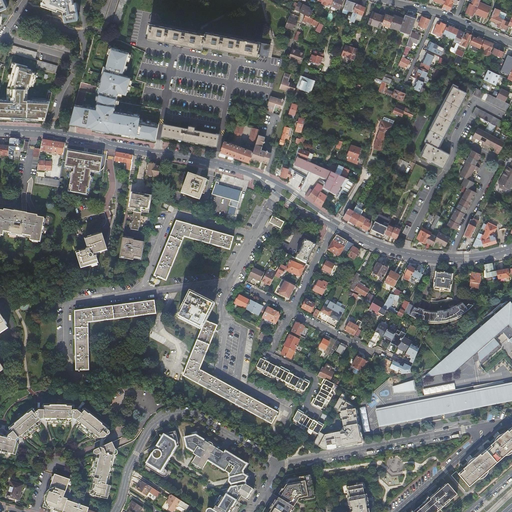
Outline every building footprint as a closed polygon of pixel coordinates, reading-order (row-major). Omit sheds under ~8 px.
[(43,0),(43,1),(43,0),(42,3),(43,3),(42,5),(61,12),(62,10),(63,10),(65,20),(78,18),(74,4),(75,3),(73,0),(43,0)] [(103,23),(110,0),(102,0),(96,21),(103,23)] [(119,0),(111,26),(118,28),(127,0),(119,0)] [(333,0),(331,6),(339,9),(343,0),(333,0)] [(356,4),(346,0),(343,9),(346,10),(348,10),(353,12),(356,4)] [(451,1),(447,0),(445,0),(443,5),(441,9),(447,11),(451,1)] [(480,0),(479,0),(472,0),(472,3),(471,5),(469,4),(466,13),(472,16),(476,7),(477,8),(479,3),(480,0)] [(299,2),(297,5),(294,10),(303,14),(305,15),(309,17),(312,13),(313,9),(299,2)] [(490,8),(479,3),(477,8),(475,14),(479,16),(479,15),(486,18),(490,8)] [(361,6),(356,4),(353,12),(352,14),(351,15),(356,17),(355,19),(360,21),(365,8),(362,7),(361,6)] [(500,11),(494,9),(492,14),(489,20),(498,24),(497,27),(502,29),(502,28),(506,30),(508,25),(509,23),(504,21),(500,19),(500,18),(498,16),(500,12),(500,11)] [(506,15),(500,12),(498,16),(500,18),(500,19),(504,21),(506,15)] [(382,24),(384,19),(380,17),(380,16),(377,14),(372,13),(368,24),(372,26),(380,29),(382,24)] [(320,32),(323,25),(318,23),(309,17),(305,15),(303,21),(306,23),(307,21),(311,24),(317,27),(315,30),(320,32)] [(393,17),(385,15),(384,17),(384,19),(382,24),(389,27),(393,17)] [(400,31),(400,30),(404,19),(394,15),(393,17),(389,27),(400,31)] [(411,32),(416,19),(405,15),(404,19),(400,30),(411,34),(411,32)] [(423,37),(430,20),(422,17),(418,25),(425,28),(425,30),(424,30),(421,36),(423,37)] [(298,21),(289,18),(285,27),(295,30),(298,21)] [(439,19),(435,18),(433,24),(436,25),(433,33),(441,36),(442,33),(446,25),(441,23),(439,25),(437,24),(439,19)] [(148,37),(202,48),(203,45),(268,58),(270,46),(205,33),(204,35),(150,24),(148,37)] [(448,28),(446,27),(443,34),(454,39),(458,30),(448,26),(448,28)] [(464,33),(458,30),(454,39),(461,42),(463,35),(464,33)] [(411,34),(408,40),(417,44),(421,36),(411,32),(411,34)] [(25,40),(32,42),(41,45),(72,54),(74,46),(42,37),(34,35),(27,33),(25,40)] [(463,35),(461,42),(460,42),(459,42),(459,44),(463,45),(463,46),(466,47),(471,36),(467,34),(466,36),(463,35)] [(470,44),(479,48),(483,40),(479,38),(478,39),(473,37),(470,44)] [(493,44),(484,40),(481,48),(484,50),(482,54),(490,57),(491,53),(490,52),(493,44)] [(437,49),(439,46),(438,46),(432,43),(428,50),(440,56),(442,52),(437,49)] [(30,50),(13,46),(9,45),(7,52),(11,53),(19,55),(28,58),(36,60),(38,53),(30,50)] [(346,58),(350,48),(350,47),(345,45),(341,55),(346,57),(346,58)] [(354,61),(358,49),(353,47),(353,49),(350,48),(346,58),(354,61)] [(69,124),(99,129),(155,140),(158,126),(139,122),(140,116),(114,111),(118,93),(126,95),(130,77),(124,75),(129,54),(111,48),(106,70),(103,70),(96,108),(73,103),(69,124)] [(501,57),(503,52),(494,48),(492,53),(501,57)] [(292,49),(288,59),(301,63),(305,53),(299,51),(292,49)] [(457,49),(456,51),(455,54),(462,57),(464,53),(457,49)] [(323,54),(320,53),(319,54),(317,53),(315,56),(312,55),(310,61),(320,64),(323,58),(322,57),(323,54)] [(424,58),(421,65),(422,63),(430,67),(430,66),(434,57),(426,53),(426,54),(425,54),(424,55),(423,55),(423,57),(424,58)] [(509,75),(511,67),(511,57),(508,56),(501,72),(509,75)] [(402,58),(399,65),(406,68),(409,61),(402,58)] [(36,69),(56,74),(58,67),(38,62),(36,69)] [(28,67),(13,63),(7,87),(6,99),(0,98),(0,118),(46,121),(50,101),(28,100),(29,89),(30,86),(34,87),(38,74),(32,72),(32,70),(28,68),(28,67)] [(421,65),(414,79),(417,80),(423,82),(430,67),(422,63),(421,65)] [(499,75),(488,70),(484,80),(494,85),(499,75)] [(294,94),(297,86),(287,83),(288,81),(290,75),(285,74),(280,89),(291,93),(292,94),(293,93),(294,94)] [(315,81),(301,76),(297,88),(311,94),(315,81)] [(383,76),(378,90),(383,92),(386,87),(387,83),(390,85),(392,80),(383,76)] [(361,99),(366,86),(364,86),(365,82),(354,78),(352,86),(361,89),(358,98),(361,99)] [(417,80),(413,89),(423,93),(425,89),(422,87),(424,83),(423,82),(417,80)] [(453,86),(451,90),(446,100),(424,141),(424,142),(426,143),(427,143),(423,152),(421,156),(427,159),(426,161),(428,162),(429,162),(430,163),(431,162),(438,166),(442,168),(450,155),(445,152),(438,148),(438,147),(459,107),(465,97),(466,93),(453,86)] [(388,87),(386,87),(383,92),(392,95),(393,91),(387,89),(388,87)] [(392,95),(402,99),(405,92),(395,88),(392,95)] [(509,104),(504,102),(476,88),(473,95),(505,111),(509,104)] [(506,98),(509,93),(499,88),(494,97),(504,102),(509,104),(511,99),(509,97),(508,99),(506,98)] [(281,100),(270,97),(266,110),(273,113),(275,107),(282,109),(284,101),(283,99),(281,100)] [(297,106),(294,105),(294,104),(292,103),(289,114),(294,116),(297,106)] [(402,117),(402,116),(404,112),(406,113),(407,110),(397,105),(395,107),(392,113),(402,117)] [(499,128),(502,122),(476,108),(473,114),(499,128)] [(402,116),(411,120),(413,115),(406,113),(404,112),(402,116)] [(384,117),(382,121),(392,125),(394,121),(384,117)] [(303,119),(299,118),(296,128),(302,129),(305,118),(303,118),(303,119)] [(382,121),(380,127),(379,130),(380,130),(376,139),(374,148),(377,149),(381,151),(385,142),(392,126),(392,125),(382,121)] [(242,134),(245,125),(238,123),(232,141),(238,145),(241,134),(242,134)] [(196,130),(196,127),(190,126),(189,129),(164,124),(161,137),(162,137),(162,136),(189,141),(216,147),(216,148),(219,135),(216,134),(196,130)] [(281,139),(284,140),(285,139),(287,139),(290,129),(285,127),(281,139)] [(505,142),(497,138),(486,132),(478,127),(471,140),(474,142),(476,138),(478,139),(483,142),(482,145),(488,149),(490,145),(491,146),(495,148),(497,149),(495,152),(498,154),(505,142)] [(248,143),(255,145),(258,135),(260,130),(253,128),(248,143)] [(253,152),(251,158),(253,159),(254,161),(255,159),(260,161),(262,160),(265,161),(268,162),(271,153),(261,150),(265,137),(258,135),(255,145),(253,152)] [(19,141),(19,139),(10,139),(10,146),(9,156),(9,159),(11,159),(12,156),(13,156),(13,150),(16,150),(16,145),(19,146),(19,145),(20,144),(20,141),(19,141)] [(64,150),(65,144),(42,140),(41,150),(41,151),(63,155),(64,153),(64,150)] [(253,152),(223,141),(220,152),(237,158),(239,159),(241,160),(250,163),(251,158),(253,152)] [(0,145),(0,152),(1,153),(1,156),(9,156),(10,146),(0,145)] [(348,160),(357,164),(359,158),(357,157),(359,154),(359,152),(360,148),(356,147),(356,146),(353,145),(352,145),(350,150),(351,151),(348,160)] [(103,155),(68,150),(65,167),(73,168),(69,192),(88,195),(92,172),(100,173),(103,155)] [(299,157),(307,160),(309,153),(302,150),(299,157)] [(462,218),(463,216),(464,214),(468,208),(471,201),(475,195),(476,193),(473,191),(475,188),(472,186),(473,184),(474,182),(473,182),(472,181),(473,178),(470,176),(471,175),(473,171),(474,169),(477,171),(479,168),(475,165),(476,163),(479,157),(481,155),(475,152),(472,150),(466,161),(467,161),(460,175),(462,176),(465,178),(461,185),(467,188),(460,201),(454,212),(447,225),(456,230),(457,227),(460,223),(462,218)] [(125,170),(131,171),(133,156),(115,153),(114,160),(114,161),(126,163),(125,170)] [(325,187),(342,197),(350,179),(346,178),(337,174),(327,170),(298,157),(295,165),(328,179),(325,187)] [(511,161),(509,167),(507,167),(503,175),(498,184),(499,188),(505,191),(508,189),(509,190),(511,184),(511,161)] [(39,162),(37,170),(37,172),(44,173),(48,171),(51,171),(52,162),(45,162),(39,162)] [(152,176),(159,177),(161,167),(155,166),(155,165),(150,164),(148,175),(149,175),(150,177),(151,177),(152,176)] [(290,177),(291,172),(288,171),(288,170),(283,168),(281,177),(284,177),(286,178),(287,176),(290,177)] [(339,169),(337,174),(346,178),(349,170),(343,168),(342,171),(339,169)] [(306,179),(292,171),(291,172),(290,177),(290,178),(303,187),(306,179)] [(182,193),(183,194),(190,174),(189,173),(182,193)] [(190,174),(183,194),(200,200),(203,193),(204,194),(209,181),(190,174)] [(36,177),(35,184),(58,188),(58,187),(59,181),(36,177)] [(218,185),(219,183),(215,182),(211,195),(220,197),(231,200),(229,206),(237,208),(242,192),(227,188),(223,187),(218,185)] [(310,189),(306,195),(310,198),(315,202),(320,192),(323,187),(318,184),(313,191),(310,189)] [(154,195),(131,192),(128,211),(133,212),(131,229),(140,230),(143,212),(145,212),(146,210),(152,211),(154,195)] [(320,206),(321,206),(324,201),(326,196),(320,192),(315,202),(314,202),(320,206)] [(346,219),(348,221),(353,211),(348,209),(343,218),(346,219)] [(4,211),(0,210),(0,235),(2,236),(3,231),(11,233),(10,234),(22,236),(22,235),(30,237),(29,241),(39,243),(44,219),(37,218),(38,216),(4,210),(4,211)] [(353,211),(348,221),(352,223),(356,225),(361,216),(353,211)] [(429,232),(422,228),(416,238),(421,241),(426,243),(431,234),(441,215),(437,213),(434,220),(435,220),(429,232)] [(384,235),(384,234),(388,225),(390,220),(378,215),(371,229),(377,232),(384,235)] [(361,216),(356,225),(359,226),(361,228),(366,218),(361,216)] [(280,229),(284,223),(272,217),(271,220),(269,223),(280,229)] [(370,220),(366,218),(361,228),(364,229),(367,231),(371,224),(369,222),(370,220)] [(473,220),(470,220),(464,236),(467,237),(470,239),(478,223),(473,220)] [(229,250),(233,236),(177,221),(166,247),(154,276),(157,277),(156,278),(157,279),(158,277),(167,281),(185,237),(229,250)] [(98,222),(75,228),(77,235),(99,229),(98,222)] [(478,246),(483,246),(491,244),(497,242),(497,241),(495,236),(494,237),(493,235),(494,234),(495,231),(497,228),(493,226),(488,223),(485,230),(486,230),(484,235),(479,233),(472,247),(478,246)] [(387,235),(390,236),(394,228),(388,225),(384,234),(387,235)] [(394,228),(390,236),(393,237),(396,239),(400,230),(394,227),(394,228)] [(431,234),(426,243),(431,245),(432,246),(435,241),(437,242),(445,247),(447,243),(450,238),(442,233),(439,232),(436,237),(431,234)] [(333,241),(328,250),(339,257),(346,245),(348,242),(337,235),(333,241)] [(79,255),(75,256),(79,269),(97,264),(95,257),(93,257),(92,255),(106,251),(102,238),(99,239),(98,237),(84,241),(86,248),(88,248),(88,249),(85,250),(85,252),(79,253),(79,255)] [(146,240),(123,237),(120,259),(136,261),(137,257),(143,258),(146,240)] [(305,264),(306,264),(308,260),(313,249),(314,249),(315,247),(316,245),(315,245),(305,240),(303,244),(304,244),(299,255),(298,254),(296,259),(305,264)] [(278,249),(285,253),(289,245),(282,241),(278,249)] [(352,246),(353,245),(349,243),(347,246),(344,250),(349,253),(352,247),(352,246)] [(357,249),(352,246),(352,247),(349,253),(347,256),(354,260),(357,254),(360,251),(357,249)] [(305,264),(296,259),(292,257),(288,265),(288,266),(286,269),(286,270),(287,271),(299,277),(302,272),(304,268),(305,264)] [(337,263),(329,258),(327,262),(326,261),(324,265),(322,270),(330,274),(334,265),(337,263)] [(370,277),(375,280),(376,278),(378,279),(379,277),(382,279),(388,269),(384,267),(385,266),(384,265),(382,264),(382,266),(378,263),(372,273),(370,277)] [(493,270),(492,263),(488,264),(484,265),(487,278),(497,276),(496,272),(496,269),(493,270)] [(275,276),(279,278),(281,273),(282,274),(283,272),(284,270),(283,270),(284,268),(283,268),(284,267),(281,265),(275,276)] [(411,277),(415,270),(416,268),(414,267),(412,266),(411,268),(409,267),(405,274),(403,278),(409,281),(411,277)] [(253,268),(249,276),(254,279),(260,282),(264,273),(253,268)] [(419,272),(415,270),(411,277),(412,278),(413,279),(414,280),(415,279),(416,280),(415,281),(418,283),(423,274),(419,272)] [(504,270),(499,271),(496,272),(497,276),(498,279),(509,277),(508,275),(508,273),(508,270),(504,270)] [(394,288),(400,277),(395,274),(391,271),(384,282),(394,288)] [(270,286),(271,284),(275,276),(267,272),(262,282),(266,284),(270,286)] [(444,272),(444,273),(440,273),(435,272),(434,278),(434,279),(435,279),(435,283),(434,283),(433,290),(439,290),(440,290),(440,289),(444,289),(444,291),(451,292),(452,285),(450,285),(451,281),(452,281),(453,274),(449,273),(445,273),(445,272),(444,272)] [(479,289),(481,275),(477,274),(472,273),(470,287),(479,289)] [(353,279),(346,290),(350,292),(356,281),(355,280),(353,279)] [(327,284),(323,281),(322,283),(319,281),(316,287),(315,286),(314,288),(312,291),(322,295),(327,284)] [(295,286),(287,282),(284,287),(283,286),(278,294),(280,295),(281,294),(283,295),(285,297),(286,296),(287,296),(288,295),(288,294),(290,295),(295,286)] [(365,297),(369,290),(358,284),(354,290),(365,297)] [(400,297),(402,294),(396,290),(396,289),(394,288),(390,295),(395,296),(400,297)] [(177,319),(202,329),(204,321),(212,304),(188,294),(179,316),(177,316),(176,318),(178,318),(177,319)] [(234,303),(245,309),(249,301),(244,298),(238,295),(234,303)] [(386,312),(392,314),(397,316),(402,318),(409,304),(407,302),(405,301),(399,313),(394,311),(395,310),(391,307),(394,300),(397,302),(400,297),(395,296),(390,295),(384,305),(382,309),(386,312)] [(372,303),(382,309),(384,305),(375,299),(372,303)] [(311,313),(315,305),(306,300),(304,304),(302,308),(311,313)] [(335,305),(326,300),(324,303),(319,312),(324,315),(329,317),(335,305)] [(159,314),(158,301),(138,303),(114,306),(87,309),(75,311),(76,371),(79,370),(79,372),(80,372),(80,370),(89,370),(88,323),(159,314)] [(246,309),(250,312),(253,314),(254,314),(258,316),(259,314),(263,316),(266,310),(266,309),(262,308),(262,307),(256,304),(250,301),(246,309)] [(502,332),(511,342),(511,302),(422,377),(455,371),(479,351),(481,364),(502,346),(495,337),(502,332)] [(380,315),(383,316),(386,311),(382,309),(372,303),(366,315),(370,317),(373,310),(375,311),(375,312),(377,314),(376,316),(377,316),(378,315),(380,316),(380,315)] [(418,309),(414,308),(410,316),(414,318),(419,320),(422,321),(428,322),(430,322),(438,322),(446,321),(454,319),(462,315),(468,310),(473,306),(468,304),(466,307),(463,303),(457,307),(456,306),(450,309),(451,310),(444,312),(444,311),(437,312),(437,313),(431,313),(424,312),(425,310),(418,308),(418,309)] [(335,305),(329,317),(333,320),(338,322),(345,310),(335,305)] [(278,313),(267,307),(266,309),(266,310),(263,316),(262,317),(275,324),(277,320),(279,316),(278,313)] [(0,333),(8,328),(6,325),(7,325),(0,313),(0,333)] [(422,321),(419,320),(418,321),(421,322),(429,324),(438,324),(446,323),(455,320),(463,316),(462,315),(454,319),(446,321),(438,322),(430,322),(428,322),(422,321)] [(358,329),(362,322),(358,320),(355,325),(349,322),(345,331),(349,333),(354,336),(358,329)] [(204,321),(202,329),(182,376),(272,424),(276,416),(277,417),(278,415),(277,414),(278,413),(268,407),(247,396),(227,385),(206,374),(199,370),(214,333),(217,326),(204,321)] [(259,322),(257,327),(263,330),(265,325),(263,324),(259,322)] [(379,324),(370,341),(372,342),(374,344),(379,335),(383,336),(387,329),(387,328),(379,324)] [(293,329),(291,332),(300,336),(303,329),(295,325),(293,329)] [(353,338),(359,342),(361,339),(359,339),(358,338),(362,332),(358,329),(354,336),(353,338)] [(383,336),(381,340),(384,342),(386,338),(389,340),(391,341),(395,334),(387,329),(383,336)] [(400,332),(397,330),(395,334),(391,341),(390,343),(394,345),(398,348),(404,337),(405,334),(401,331),(400,332)] [(331,338),(323,334),(321,337),(324,338),(323,339),(329,342),(331,338)] [(287,341),(284,346),(294,351),(299,340),(289,335),(287,341)] [(335,343),(336,341),(331,338),(329,342),(325,350),(319,347),(323,339),(324,338),(321,337),(316,346),(315,348),(316,349),(327,355),(328,356),(329,354),(332,349),(335,343)] [(398,348),(398,349),(401,351),(402,349),(405,351),(406,352),(410,345),(411,342),(412,342),(404,337),(398,348)] [(329,342),(323,339),(319,347),(325,350),(329,342)] [(342,355),(347,346),(342,343),(336,341),(335,343),(332,349),(334,350),(342,355)] [(411,359),(410,361),(413,363),(418,349),(410,345),(406,352),(405,355),(408,357),(411,359)] [(291,360),(295,352),(294,351),(284,346),(282,350),(280,354),(291,360)] [(327,355),(316,349),(307,368),(317,373),(322,364),(327,355)] [(266,351),(265,350),(256,367),(257,368),(260,369),(265,371),(263,374),(266,376),(267,376),(270,378),(271,375),(277,377),(279,379),(281,380),(283,381),(289,383),(287,386),(290,388),(291,388),(294,390),(295,387),(300,389),(303,391),(304,391),(306,387),(307,387),(309,383),(308,383),(309,381),(307,380),(307,381),(305,379),(304,380),(293,375),(289,373),(290,371),(289,372),(287,370),(285,369),(286,369),(285,369),(284,368),(283,369),(281,367),(280,368),(269,363),(265,361),(266,359),(266,360),(264,359),(267,351),(266,351)] [(362,360),(357,357),(352,366),(362,372),(367,362),(362,360)] [(403,367),(399,366),(398,369),(401,371),(401,374),(411,373),(410,371),(410,370),(411,367),(404,364),(403,367)] [(323,379),(329,382),(333,373),(332,372),(330,371),(332,368),(327,365),(325,369),(322,367),(317,376),(323,379)] [(329,382),(323,379),(324,380),(323,381),(322,384),(321,383),(321,384),(323,385),(318,395),(316,400),(314,399),(313,402),(312,403),(311,403),(313,404),(313,405),(317,407),(317,406),(322,409),(323,408),(324,405),(326,400),(329,401),(331,398),(332,395),(333,395),(330,393),(332,388),(334,385),(334,384),(329,382)] [(511,386),(380,411),(382,425),(444,413),(445,419),(473,413),(472,408),(511,400),(511,386)] [(345,401),(340,398),(334,408),(341,412),(341,413),(342,418),(343,427),(340,432),(333,433),(328,434),(325,435),(320,433),(319,434),(313,444),(324,450),(327,449),(327,450),(336,448),(336,447),(342,446),(348,445),(348,446),(362,443),(362,442),(361,440),(361,437),(360,434),(360,432),(359,430),(358,430),(357,425),(357,424),(356,418),(357,418),(357,417),(357,415),(356,410),(356,409),(354,409),(354,406),(351,405),(346,402),(345,401)] [(3,437),(0,451),(10,454),(15,455),(18,444),(16,442),(15,440),(17,438),(20,438),(23,439),(25,437),(30,432),(32,431),(38,426),(40,424),(41,421),(41,419),(43,418),(45,420),(47,422),(50,422),(57,422),(60,422),(67,422),(70,422),(73,420),(74,418),(76,419),(77,421),(77,424),(80,427),(85,431),(87,433),(92,437),(95,439),(101,438),(104,438),(107,437),(110,433),(110,431),(108,430),(107,430),(108,429),(106,427),(107,426),(100,420),(99,422),(98,420),(97,418),(95,417),(93,417),(95,416),(88,410),(87,412),(84,410),(81,413),(78,410),(74,410),(74,406),(71,406),(71,404),(62,404),(62,406),(61,405),(59,405),(57,405),(56,405),(55,406),(55,404),(47,404),(47,406),(43,406),(43,410),(39,410),(36,413),(33,409),(31,411),(29,410),(23,416),(24,417),(23,417),(22,418),(21,418),(20,419),(19,420),(19,422),(17,420),(11,425),(12,427),(9,429),(12,433),(8,436),(8,437),(8,439),(3,437)] [(298,410),(297,411),(293,420),(294,420),(297,422),(302,425),(301,428),(304,430),(307,432),(309,429),(314,432),(317,434),(319,434),(320,433),(324,425),(324,424),(324,425),(320,423),(318,422),(319,421),(318,421),(318,423),(307,417),(303,415),(304,413),(303,413),(300,412),(300,411),(298,410)] [(478,479),(479,479),(480,479),(481,479),(482,478),(485,477),(486,475),(487,474),(488,472),(488,471),(505,456),(507,456),(511,450),(511,429),(509,433),(508,431),(504,434),(500,438),(494,443),(491,446),(492,447),(482,456),(480,455),(477,458),(472,462),(467,466),(464,469),(465,471),(459,475),(469,487),(478,479)] [(149,459),(145,466),(162,477),(163,477),(165,477),(166,477),(167,476),(168,474),(168,473),(167,471),(167,470),(164,469),(166,467),(164,466),(169,458),(170,457),(172,454),(172,453),(173,452),(176,447),(178,446),(179,446),(176,431),(165,434),(161,440),(158,446),(157,445),(154,450),(155,451),(154,451),(154,452),(153,454),(153,455),(152,454),(149,459)] [(191,435),(185,437),(187,448),(194,452),(193,454),(196,456),(192,463),(197,466),(202,470),(208,460),(213,463),(217,466),(218,464),(226,468),(225,471),(229,473),(230,478),(231,481),(231,484),(232,488),(228,489),(223,497),(220,495),(214,505),(215,506),(213,510),(211,509),(210,509),(208,509),(208,510),(207,511),(206,511),(228,511),(234,504),(236,505),(239,500),(241,496),(246,499),(249,494),(250,495),(254,490),(246,484),(245,481),(247,477),(243,475),(242,471),(244,467),(246,464),(237,459),(226,452),(225,453),(213,447),(213,445),(213,444),(212,444),(211,443),(210,443),(209,442),(208,442),(207,443),(198,437),(197,436),(196,434),(191,435)] [(495,441),(494,443),(500,438),(504,434),(503,434),(501,435),(499,436),(498,437),(497,438),(495,440),(495,441)] [(96,458),(92,474),(92,477),(92,478),(94,481),(93,484),(91,491),(94,496),(95,496),(108,499),(111,486),(108,485),(111,474),(109,473),(110,472),(111,470),(111,468),(110,466),(112,467),(114,458),(113,458),(114,455),(115,455),(117,454),(118,454),(118,452),(117,451),(117,450),(116,449),(112,442),(103,447),(99,448),(94,451),(94,452),(94,454),(97,455),(96,458)] [(492,447),(491,446),(480,455),(482,456),(492,447)] [(238,457),(237,459),(246,464),(244,467),(246,468),(249,464),(238,457)] [(468,464),(467,466),(472,462),(477,458),(475,458),(474,459),(472,459),(471,461),(469,462),(468,464)] [(312,481),(309,473),(300,475),(300,477),(289,479),(288,482),(286,483),(283,487),(282,487),(279,492),(281,494),(280,496),(279,495),(276,500),(269,511),(369,511),(369,507),(367,507),(367,505),(369,505),(368,499),(367,492),(365,493),(365,492),(364,493),(363,488),(365,488),(364,482),(363,482),(363,481),(362,481),(356,482),(357,484),(346,486),(350,507),(352,507),(352,509),(349,511),(348,511),(347,511),(289,511),(298,499),(299,500),(304,499),(304,500),(314,498),(314,492),(313,486),(312,481)] [(45,503),(46,506),(51,507),(54,508),(53,511),(56,511),(73,511),(78,498),(69,495),(75,478),(75,477),(75,476),(74,475),(73,475),(72,474),(71,475),(70,475),(70,476),(69,479),(55,474),(49,490),(47,491),(46,493),(45,495),(45,497),(44,499),(45,501),(45,503)] [(11,482),(8,491),(7,495),(19,499),(23,485),(11,482)] [(152,488),(143,482),(141,484),(140,486),(138,490),(137,490),(147,496),(152,488)] [(437,511),(457,495),(447,483),(440,489),(439,488),(437,492),(431,496),(429,498),(429,497),(423,503),(415,511),(413,511),(412,511),(411,511),(437,511)] [(171,511),(172,511),(180,501),(171,495),(169,499),(166,503),(169,505),(169,507),(168,510),(171,511)] [(87,511),(88,510),(89,508),(81,505),(81,504),(80,504),(79,504),(78,504),(80,498),(78,498),(73,511),(87,511)] [(129,511),(140,511),(143,508),(132,501),(129,505),(132,507),(134,508),(132,511),(130,511),(129,511)]
